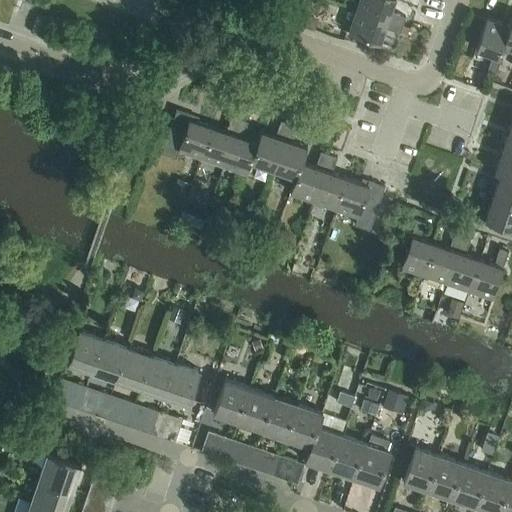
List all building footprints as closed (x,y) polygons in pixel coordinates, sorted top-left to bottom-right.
[(359,0),(357,8),(403,24),(406,16),(391,10),(394,0),(359,0)] [(403,24),(357,8),(349,31),(380,42),(385,27),(400,32),(403,24)] [(502,44),(503,45),(511,47),(511,16),(509,25),(502,44)] [(500,55),(503,45),(502,44),(509,25),(486,17),(476,48),(493,54),(488,69),(496,72),(502,56),(500,55)] [(179,148),(198,155),(209,124),(191,118),(193,114),(177,108),(162,152),(176,157),(179,148)] [(209,124),(198,155),(224,164),(240,118),(232,115),(226,130),(209,124)] [(251,161),(257,141),(243,136),(248,120),(240,118),(224,164),(247,172),(251,161)] [(251,161),(273,168),(289,122),(281,119),(276,135),(261,130),(257,141),(251,161)] [(273,168),(295,176),(302,161),(307,146),(292,140),(297,125),(289,122),(273,168)] [(511,125),(503,148),(511,151),(511,125)] [(511,151),(503,148),(495,171),(511,176),(511,151)] [(290,191),(313,199),(329,153),(321,150),(316,166),(302,161),(295,176),(290,191)] [(329,153),(313,199),(339,208),(350,178),(332,171),(338,156),(329,153)] [(501,173),(493,196),(511,202),(511,176),(495,171),(501,173)] [(367,184),(350,178),(339,208),(358,215),(355,224),(370,229),(385,185),(369,180),(367,184)] [(511,202),(493,196),(485,219),(511,228),(511,202)] [(424,273),(435,242),(420,237),(426,221),(417,218),(401,265),(424,273)] [(435,242),(424,273),(447,281),(463,234),(454,231),(449,247),(435,242)] [(463,234),(447,281),(469,288),(480,258),(466,253),(471,237),(463,234)] [(494,263),(480,258),(469,288),(493,296),(509,250),(500,247),(494,263)] [(93,371),(104,336),(79,328),(68,362),(93,371)] [(104,336),(93,371),(116,379),(128,344),(104,336)] [(140,387),(152,353),(128,344),(116,379),(140,387)] [(176,361),(152,353),(140,387),(164,395),(176,361)] [(176,361),(164,395),(189,404),(201,369),(176,361)] [(213,412),(238,420),(250,386),(224,377),(213,412)] [(80,408),(88,385),(76,381),(69,404),(80,408)] [(238,420),(262,429),(274,394),(250,386),(238,420)] [(409,394),(388,388),(383,406),(403,413),(409,394)] [(104,416),(112,393),(100,390),(93,412),(104,416)] [(355,395),(340,390),(337,401),(351,406),(355,395)] [(286,437),(298,402),(274,394),(262,429),(286,437)] [(128,424),(136,402),(124,398),(116,421),(128,424)] [(379,403),(364,398),(360,408),(375,414),(379,403)] [(298,402),(286,437),(309,444),(310,445),(317,424),(317,425),(322,411),(298,402)] [(152,433),(159,410),(148,406),(140,429),(152,433)] [(495,449),(504,416),(492,412),(483,446),(495,449)] [(176,441),(183,418),(172,414),(164,437),(176,441)] [(304,459),(328,467),(341,433),(317,425),(317,424),(310,445),(309,444),(304,459)] [(352,475),(364,441),(341,433),(328,467),(352,475)] [(364,441),(352,475),(377,484),(389,449),(386,448),(389,439),(371,433),(368,442),(364,441)] [(217,456),(225,458),(232,439),(224,436),(217,456)] [(241,464),(249,467),(256,447),(248,444),(241,464)] [(402,479),(428,488),(440,453),(414,444),(402,479)] [(39,477),(73,489),(82,464),(47,452),(39,477)] [(265,472),(273,475),(280,455),(272,452),(265,472)] [(464,461),(440,453),(428,488),(452,496),(464,461)] [(289,480),(297,483),(304,463),(295,460),(289,480)] [(488,469),(464,461),(452,496),(476,504),(488,469)] [(498,511),(499,511),(511,478),(488,469),(476,504),(498,511)] [(115,489),(119,478),(96,470),(92,481),(115,489)] [(39,477),(30,501),(63,511),(65,511),(73,489),(39,477)] [(511,511),(511,477),(511,478),(499,511),(511,511)] [(103,511),(106,511),(110,502),(88,494),(84,505),(103,511)] [(26,511),(63,511),(30,501),(26,511)]
